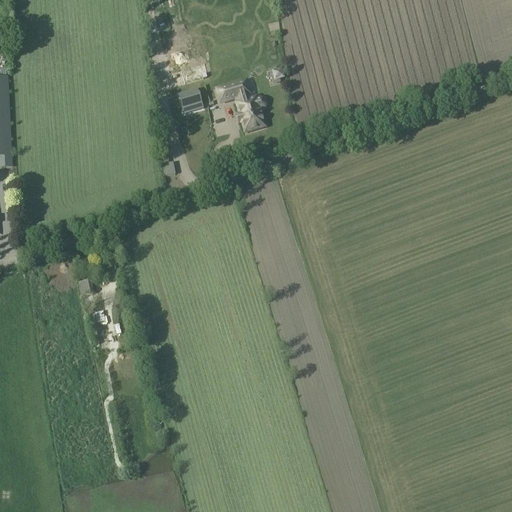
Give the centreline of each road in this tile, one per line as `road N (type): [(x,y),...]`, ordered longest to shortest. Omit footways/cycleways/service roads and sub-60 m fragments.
road 1 (track): [(511,75),(0,262)]
road 2 (unknown): [(148,0),(155,72),(185,194)]
